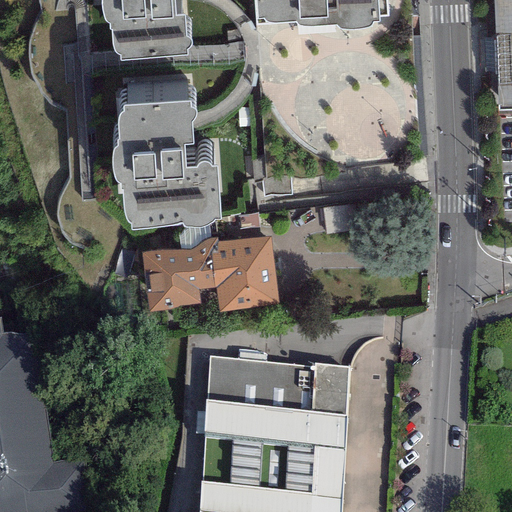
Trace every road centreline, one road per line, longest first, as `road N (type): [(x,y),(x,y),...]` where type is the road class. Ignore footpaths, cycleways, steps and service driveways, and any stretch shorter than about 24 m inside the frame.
road 1 (unclassified): [(446,328),(443,0)]
road 2 (unclassified): [(435,511),(446,328)]
